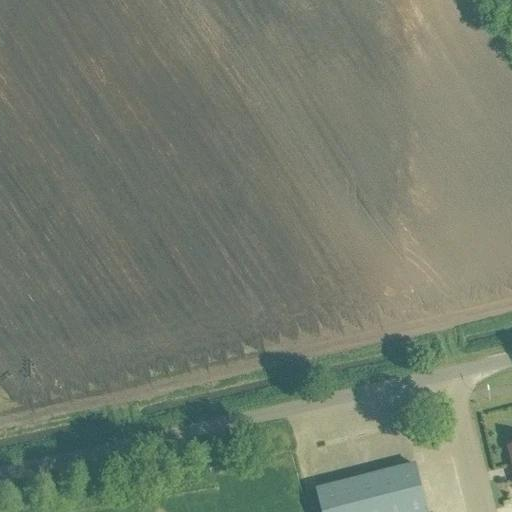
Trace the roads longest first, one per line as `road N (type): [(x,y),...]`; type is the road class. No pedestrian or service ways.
road 1 (unclassified): [(427,382),(0,482)]
road 2 (residential): [(427,382),(463,511)]
